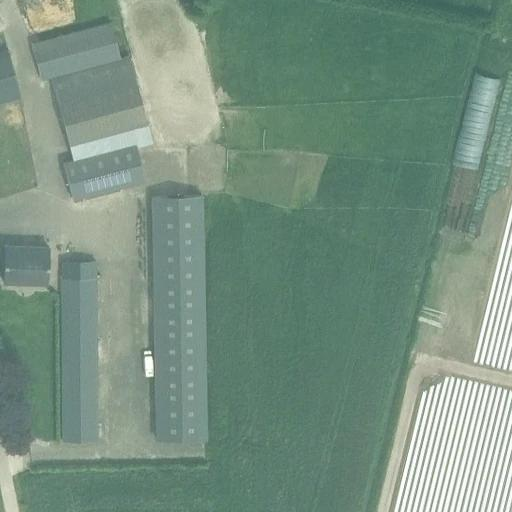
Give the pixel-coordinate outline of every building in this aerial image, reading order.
[(110,23),(31,44),(41,80),(52,77),(69,144),(146,123),(128,56),(120,58),(110,23)] [(0,102),(21,97),(8,50),(0,52),(0,102)] [(135,145),(63,164),(72,199),(116,187),(116,188),(144,180),(135,145)] [(205,440),(202,273),(201,197),(153,197),(157,441),(205,440)] [(4,247),(3,273),(3,282),(47,284),(48,248),(4,247)] [(95,278),(61,278),(63,442),(97,442),(95,278)]
